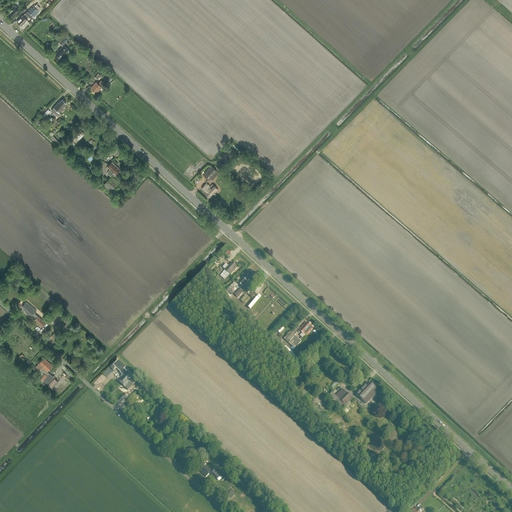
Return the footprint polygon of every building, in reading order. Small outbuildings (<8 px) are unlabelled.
[(19,11),(18,10),(20,7),(16,3),(13,6),(15,8),(13,10),(13,11),(9,15),(12,18),(19,11)] [(25,13),(23,16),(23,15),(17,22),(21,26),(27,20),(25,18),(27,16),(29,17),(31,15),(34,17),(39,12),(33,6),(25,13)] [(70,38),(66,35),(64,37),(62,36),(57,41),(62,46),(70,38)] [(60,61),(69,51),(63,45),(55,55),(56,56),(55,57),(58,60),(58,59),(60,61)] [(92,75),(97,80),(101,76),(98,73),(96,71),(92,75)] [(105,84),(102,81),(98,84),(96,82),(91,87),(92,89),(91,90),(96,94),(105,84)] [(60,113),(59,113),(64,107),(66,104),(62,100),(59,103),(58,103),(52,110),(54,113),(51,116),(56,120),(60,115),(59,114),(60,113)] [(82,131),(72,141),(75,144),(85,134),(82,131)] [(112,162),(108,167),(111,170),(111,171),(112,173),(113,172),(116,175),(120,170),(112,162)] [(208,180),(216,171),(211,166),(203,175),(208,180)] [(121,185),(112,176),(103,185),(113,194),(121,185)] [(212,184),(210,187),(206,183),(201,189),(206,193),(205,194),(209,198),(210,197),(211,198),(218,190),(212,184)] [(224,281),(227,277),(229,275),(230,276),(237,268),(233,264),(232,265),(231,263),(228,266),(229,267),(225,271),(223,274),(220,277),(224,281)] [(249,272),(242,280),(238,284),(242,287),(246,283),(247,283),(253,276),(249,272)] [(232,287),(226,294),(231,298),(236,291),(232,287)] [(236,298),(242,292),(239,289),(234,296),(236,298)] [(26,302),(22,307),(24,309),(23,310),(26,312),(25,312),(31,317),(32,316),(36,319),(34,321),(42,327),(46,323),(38,316),(38,317),(35,313),(36,311),(26,302)] [(308,324),(307,325),(305,324),(298,331),(305,337),(313,329),(308,324)] [(294,336),(290,332),(283,340),(287,343),(294,336)] [(294,337),(289,343),(296,348),(301,343),(300,342),(304,338),(301,335),(299,337),(301,339),(298,341),(294,337)] [(39,371),(41,368),(42,369),(43,368),(47,372),(53,366),(45,359),(43,360),(42,359),(37,365),(38,365),(35,368),(39,371)] [(113,372),(116,369),(121,374),(120,374),(122,376),(117,382),(121,385),(130,376),(127,373),(124,370),(126,369),(118,361),(113,366),(110,369),(113,372)] [(58,382),(49,374),(43,381),(52,388),(58,382)] [(130,376),(121,385),(126,389),(133,381),(132,380),(133,379),(130,376)] [(156,396),(141,383),(138,386),(153,400),(156,396)] [(357,395),(366,404),(373,397),(371,395),(376,390),(371,385),(369,386),(368,384),(363,390),(362,389),(357,395)] [(352,400),(342,390),(335,397),(331,394),(328,398),(341,411),(352,400)] [(206,478),(211,472),(205,466),(206,465),(202,462),(200,464),(199,464),(197,467),(198,468),(196,469),(206,478)] [(215,470),(210,474),(216,480),(221,476),(215,470)] [(227,496),(230,500),(235,496),(231,492),(227,496)]
